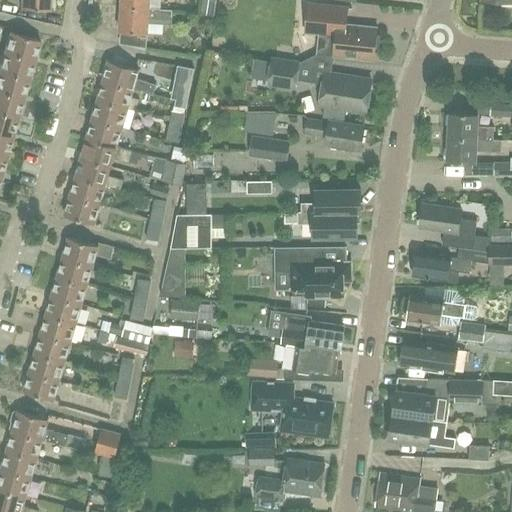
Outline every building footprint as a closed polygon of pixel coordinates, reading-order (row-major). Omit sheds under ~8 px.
[(50,0),(22,0),(22,8),(50,10),(50,0)] [(122,0),(122,7),(150,8),(161,9),(161,0),(122,0)] [(213,16),(215,0),(201,0),(199,14),(213,16)] [(352,10),(352,8),(308,4),(305,32),(336,35),(334,56),(374,60),(377,27),(347,24),(348,9),(352,10)] [(172,10),(161,9),(150,8),(122,7),(120,32),(119,32),(118,44),(147,49),(149,23),(171,25),(172,17),(172,10)] [(5,52),(35,60),(41,40),(11,32),(5,52)] [(0,70),(30,79),(35,60),(5,52),(0,70)] [(295,87),(298,64),(273,60),(269,83),(295,87)] [(104,81),(134,89),(154,95),(156,85),(137,79),(139,69),(110,61),(104,81)] [(193,69),(178,66),(171,98),(176,99),(175,105),(186,108),(193,69)] [(0,91),(24,98),(30,79),(0,70),(0,91)] [(344,122),(346,109),(366,112),(371,80),(331,74),(325,73),(320,105),(325,106),(323,118),(344,122)] [(128,108),(134,89),(104,81),(99,100),(128,108)] [(0,112),(19,118),(24,98),(0,91),(0,112)] [(93,119),(123,128),(130,130),(136,111),(128,108),(99,100),(93,119)] [(511,103),(490,102),(489,115),(511,117),(511,103)] [(169,130),(180,133),(184,114),(172,111),(169,130)] [(0,132),(13,137),(19,118),(0,112),(0,132)] [(494,140),(494,127),(478,126),(479,114),(450,112),(449,137),(494,140)] [(249,118),(249,134),(278,134),(278,118),(249,118)] [(117,146),(123,128),(93,119),(88,138),(117,146)] [(329,124),(308,120),(306,133),(327,136),(325,144),(360,150),(364,126),(329,120),(329,124)] [(169,130),(167,140),(178,142),(180,133),(169,130)] [(0,153),(8,156),(13,137),(0,132),(0,153)] [(287,161),(289,141),(252,136),(249,156),(287,161)] [(449,137),(448,162),(466,162),(476,163),(477,151),(501,152),(501,140),(494,140),(449,137)] [(133,150),(117,146),(88,138),(82,157),(112,165),(114,158),(129,162),(137,164),(140,153),(133,151),(133,150)] [(109,175),(112,165),(82,157),(77,176),(106,184),(122,189),(124,180),(109,175)] [(511,162),(494,162),(494,176),(511,176),(511,157),(511,158),(511,162)] [(175,162),(167,160),(164,171),(161,181),(181,186),(186,165),(184,164),(175,161),(175,162)] [(101,204),(106,184),(77,176),(71,196),(101,204)] [(297,208),(296,196),(310,196),(310,179),(279,181),(280,209),(297,208)] [(247,193),(272,193),(272,181),(247,181),(247,193)] [(187,194),(207,194),(207,184),(187,184),(187,194)] [(313,190),(313,203),(301,203),(302,211),(298,211),(298,213),(357,213),(358,214),(361,214),(361,190),(313,190)] [(95,224),(101,204),(71,196),(66,216),(95,224)] [(151,219),(162,222),(167,202),(155,199),(151,219)] [(490,246),(491,237),(475,235),(477,221),(460,218),(461,209),(424,204),(421,227),(445,231),(443,245),(459,247),(489,251),(490,246)] [(313,237),(358,236),(358,214),(357,213),(298,213),(285,214),(285,223),(298,222),(298,225),(313,224),(313,237)] [(187,227),(211,227),(211,214),(186,215),(187,227)] [(148,229),(160,231),(162,222),(151,219),(148,229)] [(214,225),(214,238),(231,237),(230,224),(214,225)] [(158,242),(160,231),(148,229),(146,239),(158,242)] [(62,257),(92,265),(98,245),(68,237),(62,257)] [(417,251),(413,276),(458,282),(459,271),(470,273),(472,260),(489,263),(511,262),(511,245),(490,246),(489,251),(459,247),(458,258),(451,257),(451,256),(417,251)] [(171,248),(167,265),(185,265),(185,248),(171,248)] [(323,248),(275,248),(275,271),(291,271),(291,289),(305,289),(305,297),(343,297),(343,280),(351,280),(351,262),(324,263),(323,248)] [(87,284),(92,265),(62,257),(57,276),(87,284)] [(81,303),(87,284),(57,276),(51,295),(81,303)] [(137,289),(148,291),(151,281),(139,279),(137,289)] [(186,298),(186,281),(164,282),(161,296),(186,298)] [(464,304),(465,295),(463,291),(445,288),(443,300),(410,295),(407,319),(441,324),(441,323),(455,325),(459,323),(460,316),(463,317),(463,318),(473,320),(477,317),(478,309),(475,306),(465,305),(465,304),(464,304)] [(147,301),(148,291),(137,289),(135,298),(147,301)] [(76,323),(81,303),(51,295),(46,314),(76,323)] [(145,310),(147,301),(135,298),(133,308),(145,310)] [(198,321),(200,301),(173,299),(170,318),(198,321)] [(142,320),(145,310),(133,308),(131,318),(142,320)] [(287,343),(341,351),(344,326),(311,321),(312,316),(287,312),(282,343),(287,343)] [(70,342),(76,323),(46,314),(40,333),(70,342)] [(118,336),(148,344),(153,329),(153,328),(126,320),(124,326),(111,323),(108,333),(116,335),(118,336)] [(458,340),(483,343),(485,325),(460,322),(458,340)] [(511,337),(511,334),(485,331),(483,347),(510,351),(511,337)] [(65,361),(70,342),(40,333),(35,352),(65,361)] [(115,346),(146,355),(149,345),(148,344),(118,336),(115,346)] [(433,369),(454,372),(458,349),(437,346),(437,345),(404,339),(400,364),(433,369)] [(341,351),(287,343),(283,369),(285,369),(285,379),(323,381),(323,369),(336,369),(339,352),(340,352),(341,351)] [(60,380),(65,361),(35,352),(30,372),(60,380)] [(121,367),(133,370),(135,360),(123,357),(121,367)] [(277,377),(278,362),(250,359),(248,374),(277,377)] [(131,379),(133,370),(121,367),(119,377),(131,379)] [(54,400),(60,380),(30,372),(24,391),(54,400)] [(129,388),(131,379),(119,377),(118,386),(129,388)] [(393,414),(433,420),(447,422),(450,401),(481,402),(482,381),(453,381),(453,380),(428,379),(426,394),(396,390),(393,414)] [(253,382),(253,410),(284,411),(281,430),(329,437),(333,404),(293,398),(293,384),(253,382)] [(127,398),(129,388),(118,386),(115,396),(127,398)] [(43,439),(43,440),(65,446),(68,435),(46,428),(49,419),(19,411),(18,412),(16,411),(13,412),(11,421),(12,423),(15,424),(13,430),(43,439)] [(445,436),(445,435),(431,433),(433,420),(393,414),(389,439),(455,448),(456,437),(445,436)] [(104,455),(115,457),(117,448),(121,434),(101,428),(94,453),(104,455)] [(275,443),(276,429),(262,429),(261,442),(275,443)] [(38,458),(43,440),(43,439),(13,430),(7,449),(38,458)] [(489,460),(489,446),(469,445),(469,459),(489,460)] [(264,448),(256,448),(256,449),(249,449),(249,466),(276,465),(275,448),(264,449),(264,448)] [(32,477),(38,458),(7,449),(2,469),(32,477)] [(111,477),(115,457),(104,455),(100,475),(111,477)] [(320,497),(325,464),(287,458),(284,480),(258,476),(255,497),(280,501),(283,491),(320,497)] [(0,488),(27,496),(32,477),(2,469),(0,475),(0,488)] [(414,511),(416,511),(435,511),(438,488),(418,486),(419,479),(381,473),(376,506),(414,511)] [(24,506),(27,496),(0,488),(0,509),(9,511),(38,511),(39,510),(24,506)]
